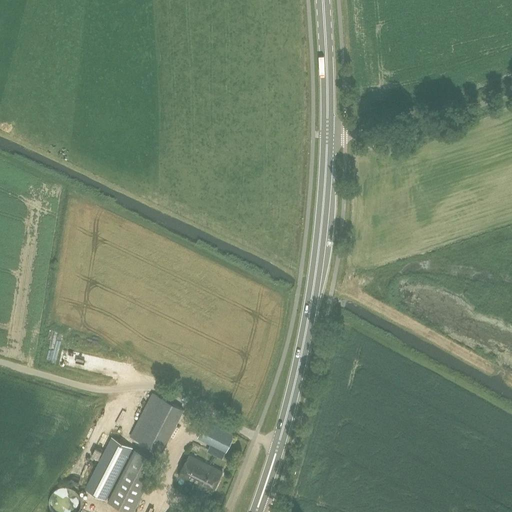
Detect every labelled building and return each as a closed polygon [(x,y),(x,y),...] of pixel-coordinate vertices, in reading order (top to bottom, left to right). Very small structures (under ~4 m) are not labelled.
[(183,410),(152,394),(130,437),(160,453),(183,410)] [(226,452),(234,435),(206,421),(198,438),(226,452)] [(132,448),(111,438),(85,489),(105,500),(132,448)] [(150,458),(133,449),(107,500),(129,511),(130,511),(153,468),(146,464),(150,458)] [(213,493),(224,472),(191,455),(180,477),(213,493)] [(49,502),(49,504),(50,505),(50,507),(50,508),(51,509),(52,511),(77,511),(78,511),(79,510),(79,509),(80,508),(80,507),(81,505),(81,504),(81,502),(81,500),(81,499),(80,497),(79,495),(79,494),(78,493),(77,492),(76,491),(74,489),(73,488),(72,488),(70,487),(69,487),(67,487),(66,486),(64,487),(62,487),(61,487),(59,488),(58,488),(57,489),(55,490),(54,491),(53,492),(52,493),(51,494),(51,496),(50,498),(50,499),(49,501),(49,502)]
